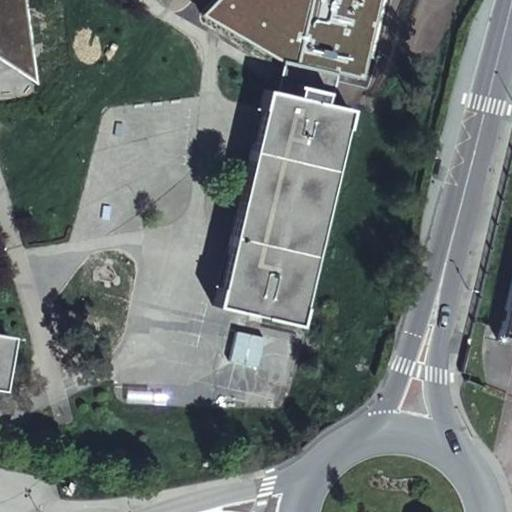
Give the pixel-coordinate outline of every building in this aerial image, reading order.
[(0,0),(0,58),(27,77),(16,0),(0,0)] [(336,113),(363,0),(306,0),(281,100),(336,113)] [(302,335),(354,117),(336,113),(281,100),(266,97),(226,261),(213,314),(262,325),(302,335)] [(511,278),(499,334),(511,336),(511,278)] [(0,394),(0,395),(9,343),(0,341),(0,394)]
